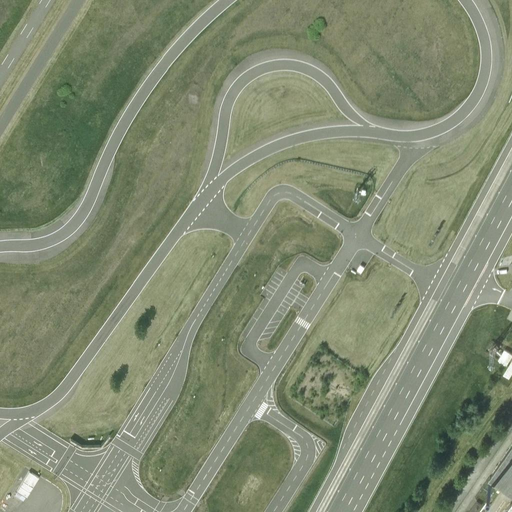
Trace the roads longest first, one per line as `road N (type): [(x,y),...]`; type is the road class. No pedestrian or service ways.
road 1 (unknown): [(511,143),(312,511)]
road 2 (unknown): [(0,246),(45,242),(72,224),(144,87),(226,0)]
road 3 (unknown): [(372,134),(310,71),(263,69),(228,100),(209,195)]
road 4 (unknown): [(197,209),(57,397),(25,413)]
road 5 (unknown): [(357,236),(285,192),(276,192),(247,233),(197,209)]
road 6 (unknown): [(357,236),(252,401)]
road 7 (unknown): [(372,134),(283,145),(209,195)]
road 8 (unknown): [(464,0),(484,43),(483,81),(460,117),(424,134)]
road 9 (unknown): [(0,127),(79,0)]
road 10 (unknown): [(252,401),(306,442),(301,470),(273,511)]
road 11 (unknown): [(252,401),(180,511)]
road 12 (unknown): [(424,134),(357,236)]
